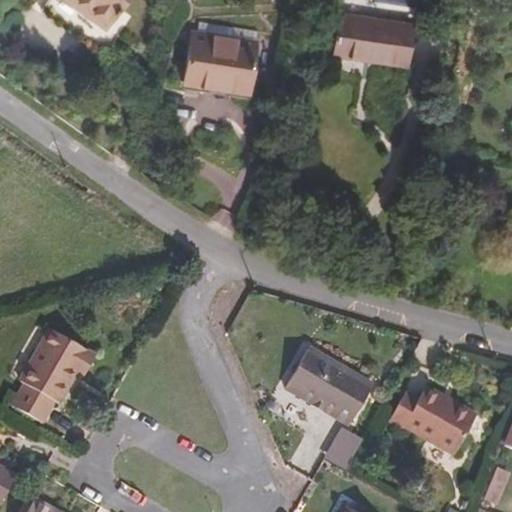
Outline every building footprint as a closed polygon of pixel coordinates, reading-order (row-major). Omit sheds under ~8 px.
[(72,4),(104,27),(123,0),(47,0),(40,10),(58,23),(72,4)] [(446,0),(436,0),(435,10),(444,12),(446,0)] [(116,36),(104,27),(72,4),(58,23),(102,55),(116,36)] [(413,26),(339,15),(334,55),(407,66),(413,26)] [(198,22),(196,33),(256,43),(257,31),(198,22)] [(256,43),(196,33),(191,33),(184,82),(248,92),(256,43)] [(435,179),(447,182),(450,167),(438,165),(435,179)] [(419,206),(423,191),(405,187),(401,201),(419,206)] [(95,356),(49,331),(20,383),(24,385),(12,407),(42,424),(55,402),(58,404),(76,373),(83,377),(95,356)] [(372,386),(308,348),(284,389),(349,426),(372,386)] [(446,406),(449,401),(425,387),(422,393),(446,406)] [(476,416),(449,401),(446,406),(422,393),(418,400),(405,393),(389,421),(402,429),(404,427),(454,455),(476,416)] [(0,503),(16,476),(0,466),(0,503)] [(52,511),(54,510),(34,499),(26,511),(52,511)]
